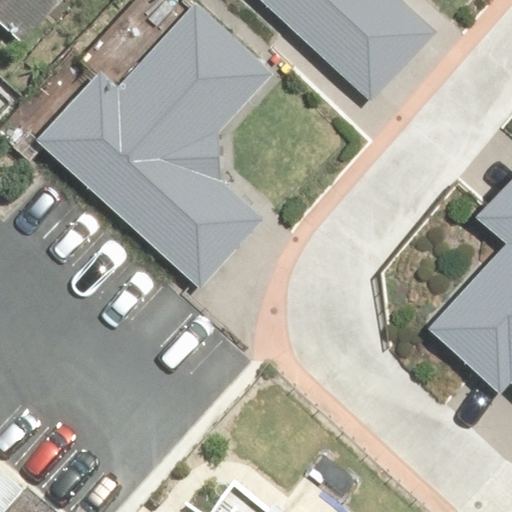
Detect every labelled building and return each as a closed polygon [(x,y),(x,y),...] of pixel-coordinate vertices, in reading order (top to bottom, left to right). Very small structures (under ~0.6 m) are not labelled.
[(112,66),(49,131),(210,282),(272,216),(205,154),(286,69),(212,0),(198,0),(125,78),(112,66)] [(278,0),(378,95),(442,28),(413,0),(278,0)] [(511,383),(511,175),(486,203),(511,227),(511,244),(437,321),(507,388),(511,383)] [(35,511),(14,496),(2,511),(35,511)] [(269,511),(251,498),(239,511),(269,511)]
